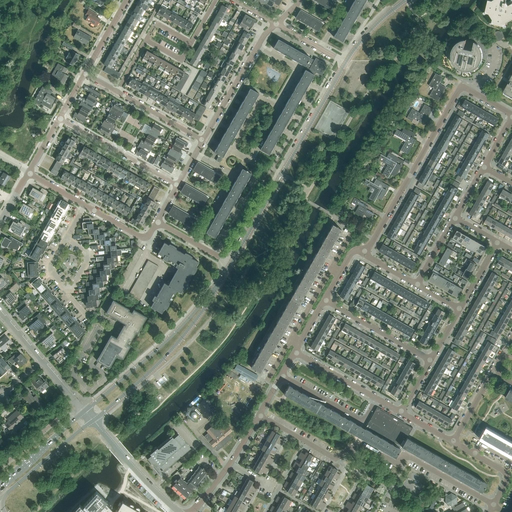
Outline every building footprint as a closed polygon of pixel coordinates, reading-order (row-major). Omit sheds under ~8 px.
[(98,4),(99,4),(107,8),(110,2),(106,0),(91,0),(98,4)] [(313,0),(315,1),(330,10),(335,2),(331,0),(313,0)] [(365,0),(354,0),(351,5),(360,10),(365,0)] [(492,19),(491,23),(504,27),(505,23),(511,19),(511,3),(508,5),(506,2),(504,2),(503,0),(492,0),(492,1),(488,0),(487,0),(485,13),(489,14),(492,19)] [(137,6),(144,10),(147,5),(140,1),(137,6)] [(162,16),(166,9),(167,7),(165,6),(162,4),(157,13),(156,14),(159,16),(160,15),(162,16)] [(222,5),(219,11),(225,14),(228,9),(229,9),(230,7),(226,4),(225,7),(222,5)] [(351,26),(360,10),(351,5),(342,21),(351,26)] [(134,11),(141,16),(144,10),(137,6),(134,11)] [(162,16),(168,19),(172,12),(166,9),(162,16)] [(88,16),(86,20),(96,26),(100,20),(95,17),(97,14),(89,10),(86,15),(88,16)] [(216,16),(222,19),(225,14),(219,11),(218,10),(217,10),(216,12),(216,13),(217,14),(216,16)] [(131,17),(138,21),(141,16),(134,11),(131,17)] [(297,20),(303,23),(318,32),(322,24),(300,11),(296,18),(298,19),(297,20)] [(168,19),(173,22),(177,15),(172,12),(168,19)] [(178,25),(182,18),(177,15),(173,22),(178,25)] [(251,18),(245,15),(244,17),(240,15),(237,21),(239,22),(240,23),(239,25),(244,28),(249,31),(254,23),(255,21),(251,18)] [(222,19),(216,16),(215,18),(214,17),(213,18),(212,20),(212,21),(213,21),(219,24),(222,19)] [(128,22),(135,26),(138,21),(131,17),(128,22)] [(178,25),(184,28),(188,21),(182,18),(178,25)] [(184,28),(189,31),(193,24),(188,21),(184,28)] [(213,21),(210,26),(216,30),(219,24),(213,21)] [(351,26),(342,21),(333,37),(342,42),(351,26)] [(135,26),(128,22),(125,27),(132,31),(135,26)] [(210,26),(207,31),(213,35),(216,30),(210,26)] [(121,33),(129,37),(132,31),(125,27),(121,33)] [(247,40),(250,35),(248,34),(249,31),(244,28),(243,31),(244,32),(242,35),(240,34),(239,36),(241,37),(247,40)] [(74,37),(86,44),(90,37),(78,30),(74,37)] [(207,31),(204,37),(210,40),(213,35),(207,31)] [(118,38),(126,42),(129,37),(121,33),(121,32),(120,33),(119,34),(119,35),(120,36),(118,38)] [(204,37),(201,42),(207,45),(210,40),(204,37)] [(241,37),(238,42),(244,45),(247,40),(241,37)] [(115,43),(123,47),(126,42),(118,38),(115,43)] [(294,48),(278,39),(273,48),(289,57),(294,48)] [(469,40),(465,40),(459,42),(453,47),(451,54),(452,61),(455,66),(458,69),(464,71),(469,71),(473,70),(477,67),(480,64),(482,60),(482,56),(482,53),(481,49),(479,46),(476,43),(473,41),(469,40)] [(73,50),(74,47),(64,41),(62,44),(73,50)] [(207,45),(201,42),(198,47),(204,51),(207,45)] [(233,43),(232,46),(241,51),(244,45),(238,42),(237,45),(233,43)] [(115,43),(112,48),(120,53),(123,47),(115,43)] [(234,50),(232,53),(238,56),(241,51),(232,46),(231,48),(234,50)] [(198,47),(195,52),(201,56),(204,51),(198,47)] [(112,48),(109,54),(117,58),(120,53),(112,48)] [(310,58),(294,48),(289,57),(305,66),(310,58)] [(140,57),(148,61),(152,54),(150,53),(151,52),(147,50),(145,54),(142,52),(140,57)] [(73,66),(75,62),(76,62),(78,59),(77,58),(79,55),(72,51),(70,54),(69,53),(66,58),(67,59),(66,62),(73,66)] [(195,52),(192,58),(198,61),(201,56),(195,52)] [(157,55),(153,53),(152,54),(148,61),(148,62),(153,65),(153,64),(158,57),(157,57),(156,56),(157,55)] [(232,53),(229,58),(235,61),(238,56),(232,53)] [(109,54),(106,59),(114,63),(117,58),(109,54)] [(153,64),(159,67),(163,60),(158,57),(153,64)] [(197,67),(199,65),(201,65),(202,63),(198,61),(192,58),(189,63),(195,66),(196,67),(197,67)] [(226,63),(232,66),(235,61),(229,58),(226,63)] [(315,61),(310,58),(305,66),(307,67),(305,70),(314,75),(314,74),(315,72),(321,75),(327,65),(316,59),(315,61)] [(103,64),(107,66),(109,68),(111,69),(111,68),(112,69),(113,70),(116,65),(114,63),(106,59),(103,64)] [(159,67),(164,70),(168,63),(163,60),(159,67)] [(164,70),(170,73),(174,66),(168,63),(164,70)] [(232,66),(226,63),(223,68),(229,72),(232,66)] [(52,75),(58,79),(57,81),(63,85),(68,77),(65,74),(67,69),(58,64),(52,75)] [(170,73),(175,76),(179,69),(174,66),(170,73)] [(220,73),(226,77),(229,72),(223,68),(220,73)] [(175,76),(180,79),(181,79),(182,76),(184,73),(184,72),(179,69),(175,76)] [(305,70),(296,86),(305,91),(314,75),(305,70)] [(226,77),(220,73),(219,76),(216,74),(214,77),(217,79),(223,82),(226,77)] [(430,96),(438,101),(445,88),(439,84),(443,78),(436,74),(429,85),(433,88),(434,87),(435,88),(430,96)] [(511,74),(509,80),(510,81),(509,84),(503,94),(511,99),(511,74)] [(127,85),(133,88),(138,79),(136,78),(134,80),(132,78),(129,76),(127,80),(129,81),(127,85)] [(222,88),(223,85),(223,84),(222,84),(223,82),(217,79),(214,77),(213,79),(214,80),(213,83),(214,84),(220,87),(222,88)] [(133,88),(138,91),(142,84),(139,82),(140,80),(138,79),(133,88)] [(147,87),(142,84),(138,91),(143,94),(147,87)] [(220,87),(214,84),(211,89),(217,92),(220,87)] [(52,104),(55,98),(50,95),(52,91),(43,86),(34,102),(34,101),(40,105),(41,104),(42,103),(50,108),(49,109),(50,109),(52,104)] [(296,107),(305,91),(296,86),(287,102),(296,107)] [(153,90),(147,87),(143,94),(149,97),(153,90)] [(88,96),(96,101),(98,96),(99,97),(101,94),(89,88),(87,91),(90,93),(88,96)] [(217,92),(211,89),(208,94),(214,98),(217,92)] [(250,89),(241,104),(250,109),(259,93),(250,89)] [(149,97),(154,100),(158,93),(153,90),(149,97)] [(163,96),(158,93),(154,100),(156,101),(156,102),(156,103),(159,104),(159,103),(163,96)] [(214,98),(208,94),(205,99),(211,103),(214,98)] [(96,101),(88,96),(86,100),(83,98),(81,102),(93,108),(94,106),(95,106),(98,102),(96,101)] [(163,96),(159,103),(159,104),(162,106),(163,105),(165,106),(169,99),(163,96)] [(170,109),(174,102),(176,100),(170,97),(169,99),(165,106),(167,107),(167,108),(166,108),(167,109),(169,111),(170,109)] [(211,103),(205,99),(202,105),(208,108),(211,103)] [(115,103),(115,102),(115,101),(114,101),(114,100),(113,100),(112,101),(111,106),(112,106),(111,109),(122,116),(124,112),(121,110),(123,107),(121,105),(121,104),(120,104),(119,104),(118,104),(115,102),(115,103)] [(461,107),(467,110),(471,103),(465,100),(461,107)] [(93,108),(81,102),(79,105),(82,107),(80,110),(88,115),(90,111),(91,111),(93,108)] [(174,102),(170,109),(169,111),(172,112),(173,112),(174,111),(175,112),(179,105),(174,102)] [(296,107),(287,102),(278,118),(287,123),(296,107)] [(476,106),(471,103),(467,110),(472,113),(476,106)] [(250,109),(241,104),(232,120),(240,125),(250,109)] [(175,112),(181,115),(185,108),(179,105),(175,112)] [(420,113),(412,109),(408,116),(421,123),(425,116),(428,118),(432,109),(425,105),(420,113)] [(482,109),(476,106),(472,113),(478,116),(482,109)] [(181,115),(186,118),(190,111),(185,108),(181,115)] [(122,116),(111,109),(109,112),(110,112),(107,117),(115,121),(117,118),(120,119),(122,116)] [(487,112),(482,109),(478,116),(483,119),(487,112)] [(88,115),(80,110),(78,114),(75,112),(73,116),(84,122),(86,120),(85,119),(88,115)] [(190,111),(186,118),(192,121),(193,119),(195,116),(195,114),(190,111)] [(483,119),(489,122),(492,116),(487,112),(483,119)] [(453,121),(460,125),(463,119),(456,116),(453,121)] [(492,116),(489,122),(494,125),(498,119),(492,116)] [(104,120),(103,123),(114,130),(116,126),(113,125),(115,121),(107,117),(105,121),(104,120)] [(287,123),(278,118),(269,134),(278,139),(287,123)] [(240,125),(232,120),(223,136),(231,141),(240,125)] [(460,125),(453,121),(450,127),(456,130),(460,125)] [(114,130),(103,123),(101,126),(102,126),(99,131),(107,135),(109,132),(112,133),(114,130)] [(147,130),(159,136),(160,134),(159,133),(162,129),(154,124),(152,128),(149,126),(147,130)] [(406,141),(400,150),(408,154),(419,135),(405,127),(402,132),(397,129),(394,134),(406,141)] [(456,130),(450,127),(447,132),(453,136),(456,130)] [(148,135),(146,139),(154,143),(156,139),(157,139),(159,136),(147,130),(145,134),(148,135)] [(480,136),(486,140),(489,135),(483,131),(480,136)] [(444,137),(450,141),(453,136),(447,132),(444,137)] [(278,139),(269,134),(260,150),(269,155),(278,139)] [(72,136),(70,139),(68,137),(65,143),(72,147),(75,141),(76,142),(78,139),(72,136)] [(231,141),(223,136),(214,152),(217,155),(218,156),(222,158),(231,141)] [(476,142),(483,146),(486,140),(480,136),(476,142)] [(173,145),(181,149),(183,146),(186,147),(188,144),(177,137),(175,140),(176,140),(173,145)] [(444,137),(441,143),(447,147),(450,141),(444,137)] [(139,144),(151,151),(152,148),(151,147),(154,143),(146,139),(144,142),(141,140),(139,144)] [(473,147),(480,151),(483,146),(476,142),(473,147)] [(62,148),(69,153),(72,147),(65,143),(62,148)] [(441,143),(437,148),(444,152),(447,147),(441,143)] [(151,151),(139,144),(137,148),(140,149),(138,153),(140,154),(140,156),(146,159),(147,158),(146,157),(148,153),(149,153),(151,151)] [(181,149),(173,145),(171,149),(170,149),(169,151),(180,158),(182,154),(179,153),(181,149)] [(85,157),(89,150),(84,146),(80,154),(85,157)] [(470,153),(477,156),(480,151),(473,147),(470,153)] [(71,154),(69,153),(62,148),(60,148),(59,151),(59,152),(60,152),(58,154),(66,158),(68,159),(71,154)] [(437,148),(434,154),(441,158),(444,152),(437,148)] [(85,157),(91,160),(95,153),(89,150),(85,157)] [(168,155),(165,159),(173,163),(175,160),(178,162),(180,158),(169,151),(167,154),(168,155)] [(511,156),(505,152),(501,157),(508,161),(511,156)] [(91,160),(96,163),(100,156),(95,153),(91,160)] [(387,157),(381,154),(378,160),(388,165),(382,174),(389,177),(391,174),(396,177),(404,161),(389,153),(387,157)] [(477,156),(470,153),(467,158),(474,162),(477,156)] [(55,159),(57,161),(62,164),(66,158),(58,154),(55,159)] [(434,154),(431,159),(438,163),(441,158),(434,154)] [(101,168),(102,166),(106,159),(100,156),(96,163),(95,165),(101,168)] [(501,157),(498,163),(505,167),(508,161),(501,157)] [(474,162),(467,158),(464,163),(471,167),(474,162)] [(102,166),(107,169),(111,162),(106,159),(102,166)] [(173,163),(165,159),(163,163),(162,163),(160,167),(171,173),(174,168),(171,167),(173,163)] [(431,159),(428,165),(435,168),(438,163),(431,159)] [(107,169),(113,172),(117,165),(111,162),(107,169)] [(220,176),(211,171),(197,163),(193,170),(195,171),(195,172),(215,184),(220,176)] [(464,163),(461,169),(468,173),(471,167),(464,163)] [(113,172),(118,176),(122,168),(117,165),(113,172)] [(428,165),(425,170),(432,174),(435,168),(428,165)] [(118,176),(124,179),(128,171),(122,168),(118,176)] [(233,185),(242,190),(251,174),(248,172),(248,171),(246,170),(246,171),(242,169),(233,185)] [(468,173),(461,169),(458,174),(459,175),(464,178),(465,178),(468,173)] [(425,170),(422,175),(429,179),(432,174),(425,170)] [(60,178),(66,181),(70,174),(64,171),(60,178)] [(124,179),(129,182),(133,175),(128,171),(124,179)] [(0,178),(0,183),(4,186),(10,176),(3,172),(0,178)] [(66,181),(71,184),(76,177),(70,174),(66,181)] [(129,182),(135,185),(139,178),(133,175),(129,182)] [(429,179),(422,175),(419,181),(420,181),(425,184),(426,185),(429,179)] [(71,184),(77,187),(81,180),(76,177),(71,184)] [(135,185),(140,188),(144,181),(139,178),(135,185)] [(390,186),(376,179),(374,183),(366,179),(364,183),(374,189),(369,198),(374,202),(377,198),(382,200),(390,186)] [(77,187),(82,191),(86,183),(81,180),(77,187)] [(144,181),(140,188),(146,191),(150,184),(144,181)] [(485,187),(491,190),(494,185),(488,181),(485,187)] [(82,191),(88,194),(92,186),(86,183),(82,191)] [(182,194),(203,205),(208,198),(185,185),(181,191),(183,193),(182,194)] [(242,190),(233,185),(224,201),(233,206),(242,190)] [(88,194),(93,197),(98,190),(92,186),(88,194)] [(452,186),(448,191),(455,195),(458,189),(457,189),(452,186)] [(482,192),(488,196),(491,190),(485,187),(482,192)] [(29,195),(34,198),(33,199),(35,201),(36,199),(39,201),(43,194),(46,195),(48,192),(42,188),(40,192),(34,188),(32,191),(30,190),(30,193),(29,195)] [(505,199),(509,193),(503,189),(499,196),(505,199)] [(93,197),(99,200),(103,193),(98,190),(93,197)] [(448,191),(445,197),(452,200),(455,195),(448,191)] [(412,192),(409,198),(416,202),(419,196),(413,193),(412,192)] [(482,192),(478,197),(485,201),(488,196),(482,192)] [(99,200),(104,203),(108,196),(103,193),(99,200)] [(114,199),(108,196),(104,203),(110,206),(114,199)] [(445,197),(442,202),(449,206),(452,200),(445,197)] [(475,203),(482,207),(485,201),(478,197),(475,203)] [(148,198),(145,204),(152,208),(155,202),(153,201),(148,198)] [(357,205),(357,204),(359,205),(355,213),(370,221),(374,213),(367,210),(368,207),(360,202),(360,201),(354,198),(352,202),(357,205)] [(409,198),(406,203),(413,207),(416,202),(409,198)] [(119,202),(114,199),(110,206),(115,209),(119,202)] [(60,201),(57,206),(67,212),(69,208),(70,209),(72,206),(61,200),(60,201)] [(224,201),(215,217),(224,222),(233,206),(224,201)] [(115,209),(121,212),(125,205),(119,202),(115,209)] [(442,202),(439,207),(446,211),(449,206),(442,202)] [(22,214),(23,215),(25,216),(26,216),(27,215),(28,216),(30,212),(32,213),(33,210),(36,212),(38,208),(30,203),(28,206),(23,204),(19,211),(23,213),(22,214)] [(406,203),(403,209),(410,212),(413,207),(406,203)] [(482,207),(475,203),(472,208),(479,212),(482,207)] [(145,204),(141,209),(149,213),(152,208),(145,204)] [(125,205),(121,212),(126,216),(130,208),(125,205)] [(54,211),(53,212),(65,219),(67,216),(65,215),(67,212),(57,206),(54,211)] [(170,215),(191,227),(195,219),(172,206),(168,213),(170,214),(170,215)] [(439,207),(436,213),(443,217),(446,211),(439,207)] [(479,212),(472,208),(469,214),(476,218),(479,212)] [(141,209),(138,215),(145,219),(149,213),(141,209)] [(400,214),(407,218),(410,212),(403,209),(400,214)] [(65,219),(53,212),(50,219),(60,224),(62,221),(63,222),(65,219)] [(433,218),(440,222),(443,217),(436,213),(433,218)] [(407,218),(400,214),(397,219),(404,223),(407,218)] [(142,225),(143,224),(144,225),(146,221),(145,220),(145,219),(138,215),(135,220),(139,223),(142,225)] [(484,223),(490,226),(493,219),(488,216),(484,223)] [(224,222),(215,217),(206,233),(215,238),(224,222)] [(93,228),(92,222),(90,222),(89,218),(83,219),(83,222),(82,223),(83,229),(88,228),(93,228)] [(433,218),(430,224),(437,228),(440,222),(433,218)] [(60,224),(50,219),(46,225),(58,231),(60,228),(58,227),(60,224)] [(397,219),(394,225),(401,229),(404,223),(397,219)] [(499,222),(493,219),(490,226),(495,229),(499,222)] [(13,222),(11,225),(10,227),(12,229),(14,230),(13,232),(20,236),(25,226),(28,228),(30,225),(21,220),(19,223),(18,222),(17,224),(13,222)] [(495,229),(500,232),(504,226),(499,222),(495,229)] [(336,227),(332,224),(323,240),(332,245),(341,229),(337,227),(337,226),(336,227)] [(430,224),(427,229),(433,233),(437,228),(430,224)] [(58,231),(46,225),(43,231),(52,237),(54,233),(56,234),(58,231)] [(394,225),(391,230),(397,234),(401,229),(394,225)] [(500,232),(506,235),(510,229),(504,226),(500,232)] [(427,229),(424,235),(430,238),(433,233),(427,229)] [(397,234),(391,230),(388,236),(394,240),(397,234)] [(52,237),(43,231),(39,237),(51,244),(52,241),(51,240),(52,237)] [(458,241),(462,233),(457,231),(456,233),(455,232),(451,238),(458,241)] [(467,236),(462,233),(458,241),(462,244),(467,236)] [(424,235),(421,240),(427,244),(430,238),(424,235)] [(471,239),(467,236),(462,244),(467,247),(471,239)] [(25,245),(11,237),(9,239),(5,237),(1,244),(1,245),(0,246),(1,247),(1,248),(3,249),(4,249),(5,249),(6,248),(7,248),(7,247),(17,250),(19,246),(21,247),(23,244),(25,245)] [(39,237),(38,239),(36,244),(45,249),(47,246),(49,247),(51,244),(39,237)] [(476,241),(471,239),(467,247),(472,249),(476,241)] [(332,245),(323,240),(314,256),(323,261),(332,245)] [(421,240),(418,245),(424,249),(427,244),(421,240)] [(472,249),(476,252),(481,244),(476,241),(472,249)] [(151,307),(162,313),(175,290),(181,293),(198,262),(191,258),(191,257),(185,253),(185,254),(175,249),(176,248),(170,244),(169,245),(164,243),(158,253),(164,257),(163,259),(165,260),(164,261),(166,262),(166,263),(168,259),(177,264),(175,267),(178,268),(179,269),(169,286),(164,283),(156,297),(155,296),(153,298),(152,297),(151,299),(154,301),(151,307)] [(33,248),(32,250),(44,256),(45,253),(44,252),(45,249),(36,244),(33,248)] [(481,244),(476,252),(482,255),(486,250),(485,250),(484,249),(486,247),(481,244)] [(379,251),(385,254),(389,248),(383,245),(379,251)] [(424,249),(418,245),(414,251),(421,255),(424,249)] [(445,248),(442,255),(448,259),(451,255),(455,257),(458,253),(448,247),(446,249),(445,249),(446,248),(445,248)] [(116,287),(121,290),(143,251),(138,248),(116,287)] [(394,251),(389,248),(385,254),(390,258),(394,251)] [(44,256),(32,250),(28,256),(38,262),(40,258),(42,259),(44,256)] [(390,258),(396,261),(399,254),(394,251),(390,258)] [(0,267),(3,263),(6,264),(7,262),(9,264),(11,260),(1,254),(0,255),(0,267)] [(396,261),(401,264),(405,257),(399,254),(396,261)] [(448,259),(442,255),(438,261),(439,261),(440,261),(438,264),(448,269),(451,265),(446,262),(448,259)] [(323,261),(314,256),(305,272),(314,277),(323,261)] [(410,260),(405,257),(401,264),(406,267),(410,260)] [(498,263),(503,266),(507,260),(502,257),(498,263)] [(468,265),(466,269),(473,272),(476,266),(475,266),(476,264),(466,258),(464,262),(468,265)] [(129,294),(139,300),(159,266),(148,260),(129,294)] [(410,260),(406,267),(412,270),(416,263),(410,260)] [(503,266),(509,270),(511,263),(511,262),(507,260),(503,266)] [(358,263),(355,269),(362,273),(365,267),(358,263)] [(41,272),(41,269),(27,270),(28,277),(39,276),(39,272),(41,272)] [(355,269),(352,274),(359,278),(362,273),(355,269)] [(473,272),(466,269),(464,272),(459,270),(457,274),(467,280),(468,278),(469,278),(469,279),(473,272)] [(314,277),(305,272),(296,288),(305,293),(314,277)] [(376,282),(380,275),(374,272),(370,279),(376,282)] [(429,280),(434,283),(438,275),(432,272),(429,278),(429,277),(430,278),(429,280)] [(492,272),(489,278),(496,282),(499,276),(492,272)] [(352,274),(349,280),(356,284),(359,278),(352,274)] [(385,278),(380,275),(376,282),(381,285),(385,278)] [(434,283),(438,286),(443,278),(438,275),(434,283)] [(42,279),(39,276),(30,284),(35,289),(45,281),(43,278),(42,279)] [(381,285),(387,288),(391,281),(385,278),(381,285)] [(438,286),(443,288),(447,281),(443,278),(438,286)] [(496,282),(489,278),(486,283),(493,287),(496,282)] [(349,280),(346,285),(353,289),(356,284),(349,280)] [(36,291),(40,295),(48,287),(46,284),(47,283),(45,281),(35,289),(36,291)] [(387,288),(392,291),(396,285),(391,281),(387,288)] [(443,288),(448,291),(452,283),(447,281),(443,288)] [(6,296),(7,295),(8,296),(4,300),(9,305),(10,303),(11,304),(15,302),(14,300),(16,298),(12,294),(20,287),(16,283),(5,293),(7,295),(6,296)] [(448,291),(452,294),(457,286),(452,283),(448,291)] [(493,287),(486,283),(483,289),(490,292),(493,287)] [(346,285),(343,291),(349,294),(353,289),(346,285)] [(392,291),(398,294),(402,288),(396,285),(392,291)] [(457,286),(452,294),(457,297),(459,294),(460,295),(459,295),(460,295),(463,290),(457,286)] [(44,299),(45,300),(55,291),(52,289),(51,290),(48,287),(40,295),(44,299)] [(305,293),(296,288),(287,304),(296,309),(305,293)] [(398,294),(403,297),(407,291),(402,288),(398,294)] [(480,294),(487,298),(490,292),(483,289),(480,294)] [(46,301),(49,306),(58,298),(55,295),(57,294),(55,291),(45,300),(46,301)] [(349,294),(343,291),(340,296),(346,300),(349,294)] [(403,297),(409,300),(412,294),(407,291),(403,297)] [(409,300),(414,304),(418,297),(412,294),(409,300)] [(477,300),(483,303),(487,298),(480,294),(477,300)] [(414,304),(419,307),(423,300),(418,297),(414,304)] [(53,310),(54,311),(64,302),(62,300),(60,301),(58,298),(49,306),(53,310)] [(355,306),(361,309),(365,302),(359,299),(355,306)] [(125,324),(116,338),(111,335),(97,360),(109,368),(116,355),(123,359),(130,346),(127,344),(129,341),(130,341),(136,332),(137,333),(146,317),(134,310),(132,313),(128,311),(129,309),(113,300),(106,313),(125,324)] [(423,300),(419,307),(425,310),(429,303),(423,300)] [(474,305),(480,309),(483,303),(477,300),(474,305)] [(19,311),(20,313),(18,315),(22,321),(28,316),(27,314),(31,311),(26,306),(27,305),(24,301),(17,307),(20,310),(19,311)] [(55,312),(59,316),(67,309),(65,306),(66,305),(64,302),(54,311),(55,312)] [(370,305),(365,302),(361,309),(366,312),(370,305)] [(287,325),(296,309),(287,304),(278,320),(287,325)] [(375,308),(370,305),(366,312),(372,315),(375,308)] [(480,309),(474,305),(471,310),(477,314),(480,309)] [(372,315),(377,318),(381,311),(375,308),(372,315)] [(62,321),(63,322),(73,313),(71,311),(70,312),(67,309),(59,316),(62,321)] [(438,309),(435,314),(441,318),(445,313),(438,309)] [(511,315),(511,312),(507,309),(503,315),(510,319),(511,315)] [(477,314),(471,310),(467,316),(474,320),(477,314)] [(377,318),(382,321),(386,314),(381,311),(377,318)] [(46,322),(39,313),(30,321),(32,324),(28,327),(30,329),(31,330),(32,329),(35,332),(37,331),(38,330),(41,328),(42,328),(43,328),(43,327),(44,327),(44,326),(44,325),(43,324),(46,322)] [(64,323),(68,327),(77,320),(74,317),(76,316),(73,313),(63,322),(64,323)] [(382,321),(388,324),(392,317),(386,314),(382,321)] [(435,314),(432,320),(438,323),(441,318),(435,314)] [(329,315),(326,320),(333,324),(336,318),(329,315)] [(503,315),(500,320),(507,324),(510,319),(503,315)] [(467,316),(464,321),(471,325),(474,320),(467,316)] [(388,324),(393,327),(397,321),(392,317),(388,324)] [(72,332),(73,333),(83,324),(81,322),(79,323),(77,320),(68,327),(72,332)] [(287,325),(278,320),(269,336),(278,341),(287,325)] [(333,324),(326,320),(323,326),(329,329),(333,324)] [(432,320),(429,325),(435,329),(438,323),(432,320)] [(500,320),(497,326),(504,329),(507,324),(500,320)] [(393,327),(399,330),(403,324),(397,321),(393,327)] [(464,321),(461,327),(468,331),(471,325),(464,321)] [(341,330),(347,333),(350,327),(345,323),(345,324),(342,329),(341,330)] [(83,324),(73,333),(74,334),(77,338),(78,339),(86,331),(83,328),(85,327),(83,324)] [(399,330),(404,333),(408,327),(403,324),(399,330)] [(435,329),(429,325),(425,331),(432,334),(435,329)] [(329,329),(323,326),(320,331),(326,335),(329,329)] [(495,332),(500,335),(501,335),(504,329),(497,326),(494,331),(495,332)] [(347,333),(352,336),(356,330),(350,327),(347,333)] [(414,330),(408,327),(404,333),(410,337),(414,330)] [(461,327),(458,332),(465,336),(468,331),(461,327)] [(352,336),(358,339),(361,333),(356,330),(352,336)] [(45,339),(46,340),(43,342),(47,347),(55,340),(51,334),(53,333),(53,332),(52,333),(49,331),(43,337),(45,339),(45,340),(45,339)] [(320,331),(317,336),(323,340),(326,335),(320,331)] [(425,331),(422,336),(429,340),(432,334),(425,331)] [(465,336),(458,332),(455,338),(456,338),(461,341),(462,342),(465,336)] [(358,339),(363,342),(367,336),(361,333),(358,339)] [(0,339),(0,346),(4,350),(6,348),(5,346),(11,342),(6,336),(1,340),(0,339)] [(278,341),(269,336),(260,352),(269,357),(278,341)] [(323,340),(317,336),(314,342),(320,346),(323,340)] [(372,339),(367,336),(363,342),(368,346),(372,339)] [(422,336),(419,342),(426,345),(429,340),(422,336)] [(378,342),(372,339),(368,346),(374,349),(378,342)] [(320,346),(314,342),(310,347),(317,351),(320,346)] [(374,349),(379,352),(383,345),(378,342),(374,349)] [(488,342),(485,347),(492,351),(495,345),(494,345),(489,342),(488,342)] [(55,359),(56,359),(59,363),(60,363),(64,360),(63,360),(62,359),(68,354),(64,349),(66,347),(63,343),(56,348),(58,351),(56,353),(52,356),(55,359)] [(379,352),(385,355),(389,348),(383,345),(379,352)] [(492,351),(485,347),(482,352),(489,356),(492,351)] [(385,355),(390,358),(394,351),(389,348),(385,355)] [(449,348),(446,354),(453,357),(456,352),(455,351),(450,348),(449,348)] [(332,360),(335,353),(330,350),(326,357),(332,360)] [(394,351),(390,358),(396,361),(400,354),(394,351)] [(269,357),(260,352),(251,367),(255,370),(254,370),(255,371),(256,370),(260,372),(269,357)] [(482,352),(479,358),(486,362),(489,356),(482,352)] [(9,359),(11,362),(14,360),(20,367),(27,361),(21,353),(19,355),(17,353),(9,359)] [(337,363),(341,356),(335,353),(332,360),(337,363)] [(446,354),(443,359),(450,363),(453,357),(446,354)] [(337,363),(342,366),(346,359),(341,356),(337,363)] [(479,358),(476,363),(482,367),(486,362),(479,358)] [(342,366),(348,369),(352,362),(346,359),(342,366)] [(443,359),(440,364),(447,368),(450,363),(443,359)] [(406,366),(412,369),(415,364),(409,360),(406,366)] [(348,369),(353,372),(357,366),(352,362),(348,369)] [(476,363),(473,369),(479,373),(482,367),(476,363)] [(258,376),(237,364),(234,370),(255,381),(258,376)] [(440,364),(437,370),(443,374),(447,368),(440,364)] [(363,369),(357,366),(353,372),(359,375),(363,369)] [(406,366),(402,371),(409,375),(412,369),(406,366)] [(368,372),(363,369),(359,375),(364,378),(368,372)] [(479,373),(473,369),(470,374),(476,378),(479,373)] [(437,370),(434,375),(440,379),(443,374),(437,370)] [(402,371),(399,376),(406,380),(409,375),(402,371)] [(368,372),(364,378),(370,382),(373,375),(368,372)] [(470,374),(467,380),(473,383),(476,378),(470,374)] [(379,378),(373,375),(370,382),(375,385),(379,378)] [(431,381),(437,385),(440,379),(434,375),(431,381)] [(396,382),(403,386),(406,380),(399,376),(396,382)] [(38,387),(42,392),(49,386),(45,381),(44,382),(40,378),(33,384),(37,388),(38,387)] [(379,378),(375,385),(381,388),(384,381),(379,378)] [(467,380),(463,385),(470,389),(473,383),(467,380)] [(431,381),(427,386),(434,390),(437,385),(431,381)] [(393,387),(400,391),(403,386),(396,382),(393,387)] [(305,394),(289,385),(286,389),(285,390),(286,390),(284,394),(300,403),(305,394)] [(470,389),(463,385),(460,391),(467,394),(470,389)] [(434,390),(427,386),(424,392),(431,396),(434,390)] [(400,391),(393,387),(390,393),(397,397),(400,391)] [(460,391),(457,396),(464,400),(467,394),(460,391)] [(26,402),(24,403),(27,406),(32,402),(37,408),(43,404),(36,396),(33,398),(29,392),(22,398),(26,402)] [(300,403),(315,412),(320,403),(305,394),(300,403)] [(457,396),(454,401),(461,405),(464,400),(457,396)] [(425,404),(419,401),(416,408),(421,411),(425,404)] [(461,405),(454,401),(451,407),(452,408),(458,411),(461,405)] [(315,412),(331,421),(336,413),(320,403),(315,412)] [(430,407),(425,404),(421,411),(427,414),(430,407)] [(195,407),(193,405),(191,407),(187,407),(187,412),(186,412),(185,411),(184,412),(183,412),(183,413),(183,414),(184,415),(185,415),(186,415),(187,415),(187,419),(190,419),(193,421),(196,419),(198,419),(198,416),(201,413),(198,411),(198,407),(195,407)] [(427,414),(432,417),(436,410),(430,407),(427,414)] [(368,431),(384,440),(400,449),(401,447),(406,438),(407,438),(413,428),(412,427),(412,428),(377,408),(365,429),(368,431)] [(9,418),(10,420),(5,424),(11,431),(18,424),(17,423),(23,417),(17,410),(9,418)] [(432,417),(437,420),(441,413),(436,410),(432,417)] [(331,421),(347,430),(352,422),(336,413),(331,421)] [(437,420),(443,423),(447,417),(441,413),(437,420)] [(447,417),(443,423),(448,426),(452,420),(447,417)] [(204,436),(217,451),(232,438),(228,434),(232,431),(228,426),(224,430),(217,421),(206,431),(208,433),(204,436)] [(352,422),(347,430),(363,439),(368,431),(365,429),(352,422)] [(498,447),(503,439),(487,430),(482,438),(498,447)] [(269,435),(281,442),(283,440),(279,438),(280,435),(272,431),(269,435)] [(379,449),(384,440),(368,431),(363,439),(379,449)] [(151,456),(148,459),(160,473),(163,470),(164,471),(167,468),(167,469),(191,449),(177,433),(172,437),(171,435),(157,447),(156,446),(149,453),(151,456)] [(281,442),(269,435),(267,440),(275,445),(276,443),(280,445),(281,442)] [(405,449),(410,440),(408,439),(407,438),(406,438),(401,447),(403,448),(405,449)] [(511,455),(511,443),(503,439),(498,448),(511,455)] [(267,440),(264,445),(276,452),(277,449),(274,447),(275,445),(267,440)] [(400,449),(384,440),(379,449),(395,458),(397,454),(398,454),(399,453),(398,453),(400,449)] [(425,448),(410,440),(405,449),(420,457),(425,448)] [(261,450),(263,451),(263,450),(270,454),(271,452),(274,454),(276,452),(264,445),(261,450)] [(420,457),(435,466),(440,457),(425,448),(420,457)] [(263,451),(260,455),(272,462),(274,459),(270,457),(271,455),(270,454),(263,450),(263,451)] [(301,452),(299,455),(311,461),(314,457),(306,452),(305,454),(301,452)] [(260,455),(258,460),(266,465),(267,462),(271,464),(272,462),(260,455)] [(302,459),(300,461),(309,466),(311,461),(299,455),(298,457),(302,459)] [(440,457),(435,466),(451,475),(456,466),(440,457)] [(258,460),(255,465),(267,471),(268,469),(265,467),(266,465),(258,460)] [(296,462),(294,464),(306,471),(309,466),(300,461),(299,464),(296,462)] [(295,471),(297,472),(303,476),(304,475),(306,471),(294,464),(293,467),(296,469),(295,471)] [(267,471),(255,465),(252,469),(260,474),(262,472),(266,474),(267,471)] [(330,465),(327,470),(339,477),(340,475),(336,473),(338,470),(330,465)] [(206,469),(203,468),(202,469),(199,466),(188,481),(187,483),(181,477),(177,481),(176,479),(174,481),(176,483),(173,486),(186,498),(189,495),(190,496),(191,496),(192,495),(192,494),(191,493),(194,489),(195,487),(197,488),(208,474),(205,471),(206,469)] [(451,475),(466,483),(471,474),(456,466),(451,475)] [(327,470),(324,475),(332,480),(334,477),(337,480),(339,477),(327,470)] [(292,472),(291,474),(303,481),(305,476),(304,475),(303,476),(297,472),(296,474),(292,472)] [(293,479),(292,481),(300,486),(303,481),(291,474),(289,477),(293,479)] [(471,474),(466,483),(481,492),(483,488),(484,488),(484,487),(486,483),(471,474)] [(321,480),(333,487),(335,484),(331,482),(332,480),(324,475),(321,480)] [(244,483),(256,490),(258,487),(254,485),(256,483),(247,478),(244,483)] [(319,485),(320,486),(320,485),(327,489),(328,487),(332,489),(333,487),(321,480),(319,485)] [(287,481),(285,484),(297,491),(300,486),(292,481),(290,483),(287,481)] [(244,483),(242,488),(250,492),(251,490),(255,492),(256,490),(244,483)] [(297,491),(285,484),(284,486),(287,488),(286,491),(294,496),(297,491)] [(360,484),(359,486),(371,493),(374,488),(365,484),(364,486),(360,484)] [(318,490),(330,497),(331,494),(328,492),(329,490),(327,489),(320,485),(320,486),(318,490)] [(360,493),(368,498),(371,493),(359,486),(357,489),(361,491),(360,493)] [(242,488),(239,492),(251,499),(253,497),(249,495),(250,492),(242,488)] [(318,490),(315,495),(323,499),(325,497),(328,499),(330,497),(318,490)] [(96,511),(107,501),(96,491),(82,506),(80,504),(72,511),(96,511)] [(239,492),(237,497),(236,497),(243,501),(245,502),(246,500),(250,502),(251,499),(239,492)] [(355,493),(354,496),(366,503),(368,498),(360,493),(359,495),(355,493)] [(469,511),(467,508),(466,508),(463,503),(455,507),(454,505),(457,503),(457,497),(451,493),(448,495),(445,493),(445,503),(451,507),(454,511),(453,511),(452,511),(469,511)] [(315,495),(312,499),(324,506),(326,504),(322,502),(323,499),(315,495)] [(235,496),(232,501),(244,508),(245,505),(242,503),(243,501),(236,497),(237,497),(235,496)] [(278,496),(277,499),(289,506),(291,501),(283,496),(282,498),(278,496)] [(356,500),(355,502),(355,503),(361,506),(363,507),(366,503),(354,496),(352,498),(356,500)] [(116,511),(115,511),(148,511),(124,498),(116,511)] [(427,511),(430,511),(436,502),(435,501),(441,501),(441,498),(435,498),(427,511)] [(279,503),(278,506),(286,510),(289,506),(277,499),(275,501),(279,503)] [(324,506),(312,499),(310,504),(318,509),(319,507),(323,509),(324,506)] [(232,501),(229,505),(238,510),(239,508),(243,510),(244,508),(232,501)] [(348,502),(346,504),(358,511),(361,506),(355,503),(355,502),(353,501),(352,504),(348,502)]
